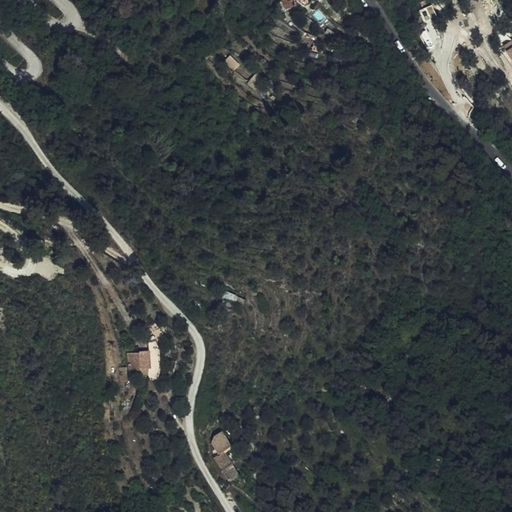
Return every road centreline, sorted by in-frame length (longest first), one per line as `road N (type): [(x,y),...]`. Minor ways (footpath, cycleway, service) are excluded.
road 1 (unclassified): [(0,108),(196,337),(189,426),(195,453),(230,511)]
road 2 (tertiary): [(369,0),(429,92),(511,175)]
